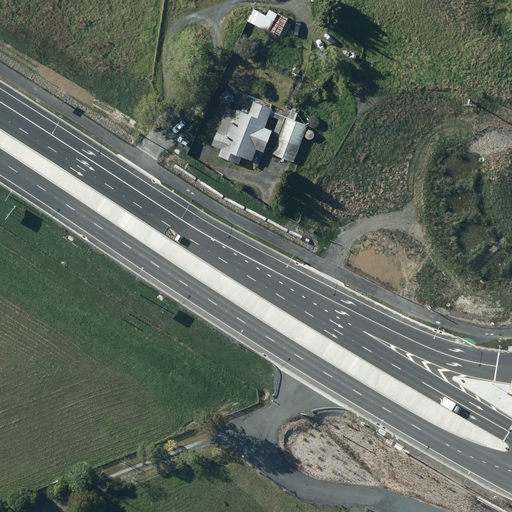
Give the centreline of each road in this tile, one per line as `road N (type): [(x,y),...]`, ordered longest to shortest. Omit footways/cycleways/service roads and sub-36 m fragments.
road 1 (primary): [(511,471),(317,367),(0,164)]
road 2 (primary): [(0,112),(308,311)]
road 3 (primary): [(308,311),(511,431)]
road 4 (primary): [(308,311),(366,319),(428,347),(511,368)]
